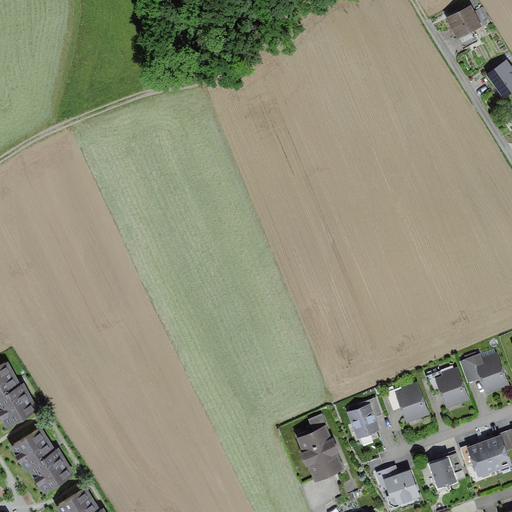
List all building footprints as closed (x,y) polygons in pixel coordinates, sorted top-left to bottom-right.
[(470,7),(449,18),(453,27),(454,26),(465,48),(478,41),(472,28),(479,24),(470,7)] [(511,68),(506,60),(489,72),(505,95),(511,90),(511,68)] [(480,354),(466,359),(474,379),(480,377),(479,373),(482,372),(487,387),(506,380),(497,357),(483,362),(480,354)] [(474,379),(466,359),(460,361),(468,382),(474,379)] [(5,362),(0,365),(0,405),(1,407),(3,407),(7,414),(5,415),(10,423),(35,409),(21,384),(17,385),(5,362)] [(441,370),(427,375),(432,391),(442,387),(447,402),(466,395),(457,371),(443,376),(441,370)] [(401,386),(387,391),(392,405),(402,402),(407,416),(426,409),(417,386),(403,391),(401,386)] [(376,397),(359,403),(360,407),(358,408),(356,404),(350,407),(351,410),(350,411),(359,434),(377,428),(372,414),(381,411),(376,397)] [(325,426),(299,437),(305,451),(308,450),(311,459),(309,460),(315,474),(330,467),(332,471),(342,467),(325,426)] [(38,428),(14,444),(19,451),(20,450),(25,458),(23,459),(29,468),(32,466),(37,474),(39,473),(44,480),(42,481),(47,489),(71,474),(56,449),(52,451),(38,428)] [(499,434),(500,436),(500,435),(505,447),(511,445),(507,432),(499,434)] [(505,447),(500,435),(500,436),(485,441),(494,467),(510,461),(505,447)] [(494,467),(485,441),(469,447),(479,473),(494,467)] [(457,452),(448,455),(454,471),(463,468),(457,452)] [(448,455),(429,462),(438,486),(445,483),(448,489),(451,488),(449,482),(457,479),(454,471),(448,455)] [(377,471),(381,483),(386,482),(388,487),(394,489),(398,500),(419,492),(410,469),(398,473),(395,465),(377,471)] [(83,489),(59,504),(64,511),(65,510),(66,511),(102,511),(100,509),(97,511),(83,489)]
